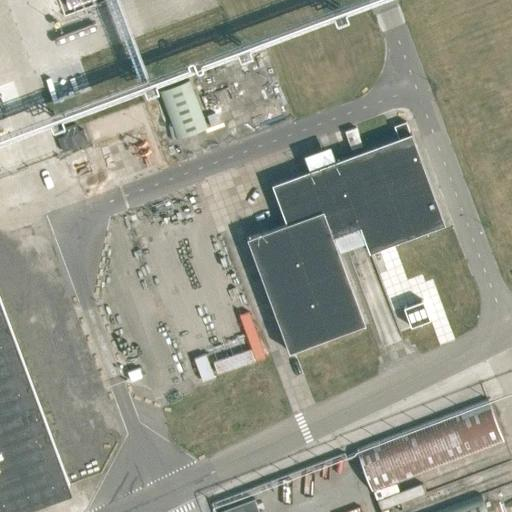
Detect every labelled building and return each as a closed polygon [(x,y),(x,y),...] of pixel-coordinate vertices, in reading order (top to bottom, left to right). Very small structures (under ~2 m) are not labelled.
[(83,0),(56,0),(59,9),(84,3),(83,0)] [(161,92),(178,139),(208,128),(191,81),(161,92)] [(274,183),(288,222),(248,237),(290,351),(366,324),(334,235),(361,225),(371,251),(447,223),(413,132),(412,133),(407,121),(395,125),(400,137),(274,183)] [(62,139),(66,151),(87,143),(83,131),(78,132),(76,125),(64,130),(66,137),(62,139)] [(298,167),(325,157),(320,145),(294,154),(298,167)] [(0,511),(71,486),(0,290),(0,511)] [(244,349),(206,359),(204,352),(189,356),(195,377),(264,358),(250,309),(235,313),(244,349)] [(125,363),(136,359),(127,335),(116,339),(125,363)] [(494,398),(357,448),(372,490),(509,441),(494,398)] [(395,483),(373,491),(376,500),(399,492),(395,483)] [(425,493),(422,484),(376,500),(379,510),(425,493)] [(488,511),(482,495),(436,511),(488,511)] [(258,511),(254,501),(223,511),(258,511)]
